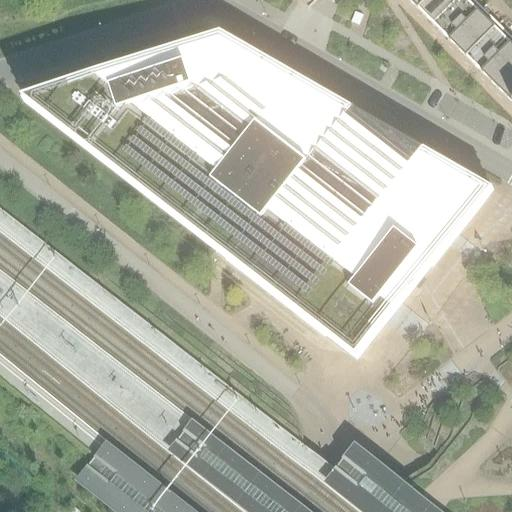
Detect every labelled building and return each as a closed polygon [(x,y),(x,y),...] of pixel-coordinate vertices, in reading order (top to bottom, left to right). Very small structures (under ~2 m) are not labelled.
[(406,0),(411,4),(417,10),(427,0),(406,0)] [(427,0),(417,10),(418,11),(427,20),(434,27),(459,0),(427,0)] [(472,0),(459,0),(434,27),(435,28),(443,36),(450,43),(483,10),(472,0)] [(483,10),(450,43),(451,44),(460,52),(467,59),(499,27),(483,10)] [(511,39),(499,27),(467,59),(468,60),(476,69),(483,76),(511,46),(511,39)] [(359,365),(389,326),(423,284),(493,193),(223,39),(206,44),(25,104),(298,317),(348,355),(359,365)] [(511,46),(483,76),(484,77),(498,91),(511,77),(511,46)] [(511,77),(498,91),(499,92),(508,101),(511,104),(511,77)] [(307,511),(197,426),(187,438),(176,451),(252,511),(307,511)] [(197,511),(113,445),(82,484),(117,511),(197,511)] [(435,511),(358,452),(329,490),(356,511),(435,511)]
